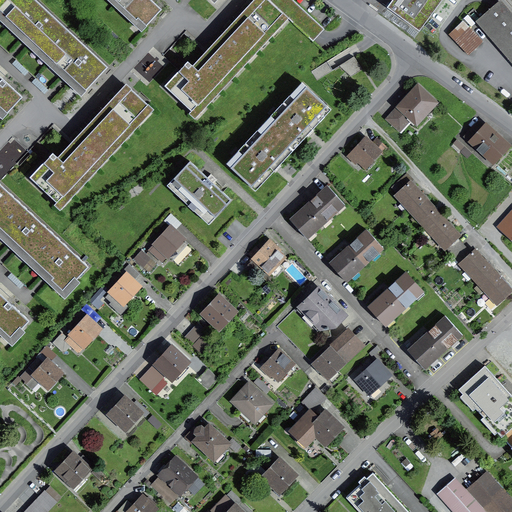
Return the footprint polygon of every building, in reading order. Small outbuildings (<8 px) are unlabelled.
[(0,0),(0,11),(6,17),(21,0),(0,0)] [(46,54),(68,30),(35,0),(21,0),(6,17),(29,38),(46,54)] [(146,26),(162,9),(151,0),(113,0),(136,21),(138,19),(146,26)] [(192,111),(283,13),(268,0),(263,0),(221,46),(189,80),(179,70),(165,86),(192,111)] [(392,0),(387,7),(419,31),(442,0),(392,0)] [(511,47),(511,17),(499,3),(484,16),(511,47)] [(463,21),(449,35),(469,55),(482,42),(463,21)] [(86,91),(108,67),(68,30),(46,54),(68,74),(86,91)] [(351,77),(365,68),(355,54),(342,63),(351,77)] [(0,107),(7,114),(23,97),(0,75),(0,107)] [(327,106),(306,86),(268,127),(289,146),(303,132),(306,135),(309,132),(312,129),(309,125),(327,106)] [(415,125),(436,103),(418,86),(388,119),(400,130),(409,119),(415,125)] [(57,203),(149,105),(131,89),(85,138),(54,171),(44,162),(30,177),(57,203)] [(494,160),(506,146),(485,127),(483,129),(478,124),(465,137),(478,149),(480,147),(494,160)] [(289,146),(268,127),(231,167),(251,187),(270,167),(274,171),(277,167),(280,164),(276,161),(289,146)] [(383,155),(388,149),(377,139),(372,144),(366,138),(349,156),(353,160),(355,158),(365,167),(380,152),(383,155)] [(208,210),(215,217),(231,200),(214,183),(216,181),(213,179),(209,176),(208,177),(190,161),(174,178),(181,185),(179,188),(206,212),(208,210)] [(409,207),(422,195),(410,182),(412,180),(407,174),(393,187),(398,193),(396,194),(403,202),(404,201),(409,207)] [(0,227),(22,204),(0,183),(0,227)] [(308,238),(345,205),(327,186),(290,219),(308,238)] [(422,221),(435,209),(422,195),(409,207),(409,208),(415,215),(416,214),(422,221)] [(33,259),(55,235),(22,204),(0,227),(0,228),(16,243),(33,259)] [(434,234),(447,222),(435,209),(422,221),(421,222),(427,229),(428,228),(434,234)] [(457,238),(459,236),(447,222),(434,234),(433,235),(440,242),(441,241),(447,248),(457,238)] [(168,255),(183,239),(173,230),(167,236),(165,234),(150,249),(156,255),(161,249),(168,255)] [(346,282),(384,248),(367,230),(330,263),(346,282)] [(76,279),(89,266),(55,235),(33,259),(49,273),(52,277),(50,279),(62,290),(74,278),(76,279)] [(457,238),(447,248),(451,253),(461,243),(457,238)] [(277,265),(284,257),(279,252),(281,250),(271,240),(261,251),(256,246),(249,254),(254,258),(246,267),(249,270),(257,262),(274,277),(282,269),(277,265)] [(466,248),(461,243),(451,253),(456,258),(466,248)] [(150,271),(160,260),(143,246),(134,257),(150,271)] [(471,254),(466,248),(456,258),(460,263),(471,254)] [(474,276),(487,264),(474,250),(471,254),(460,263),(467,270),(468,269),(474,276)] [(486,289),(499,277),(487,264),(474,276),(473,277),(479,283),(480,283),(486,289)] [(386,325),(423,292),(406,272),(369,306),(386,325)] [(124,302),(139,286),(129,277),(123,284),(120,281),(105,297),(111,302),(109,304),(121,315),(129,306),(124,302)] [(499,303),(511,291),(499,277),(486,289),(485,290),(492,297),(493,296),(499,303)] [(334,325),(345,315),(335,305),(338,302),(329,292),(326,295),(319,288),(301,306),(322,327),(334,325)] [(21,329),(30,320),(3,295),(0,292),(0,327),(10,337),(20,327),(21,329)] [(220,328),(235,312),(234,311),(235,309),(227,301),(226,303),(219,297),(203,312),(220,328)] [(78,316),(67,327),(72,332),(66,339),(72,345),(77,339),(84,345),(99,329),(87,317),(83,321),(78,316)] [(425,368),(462,335),(445,316),(408,350),(425,368)] [(194,326),(185,337),(199,349),(208,339),(194,326)] [(328,378),(362,345),(349,331),(313,364),(317,369),(318,367),(328,378)] [(167,373),(173,378),(188,362),(171,347),(141,380),(152,390),(167,373)] [(285,372),(293,364),(279,350),(262,368),(270,375),(272,373),(279,379),(282,381),(288,374),(285,372)] [(48,387),(61,373),(47,360),(43,364),(38,358),(21,377),(27,382),(34,374),(48,387)] [(377,387),(391,375),(377,360),(371,365),(369,363),(364,368),(366,370),(357,378),(373,397),(381,391),(377,387)] [(459,389),(480,412),(506,389),(485,366),(459,389)] [(209,369),(199,378),(209,387),(218,378),(209,369)] [(286,403),(259,378),(255,382),(267,393),(268,392),(283,406),(286,403)] [(263,411),(270,404),(251,386),(246,391),(243,388),(232,400),(242,408),(237,413),(255,429),(268,416),(263,411)] [(316,387),(302,402),(309,408),(312,404),(316,408),(326,397),(316,387)] [(480,412),(502,436),(511,427),(511,395),(506,389),(480,412)] [(140,412),(144,407),(136,401),(133,405),(125,397),(110,413),(126,429),(141,413),(140,412)] [(326,443),(341,427),(325,411),(318,419),(310,411),(292,430),(299,438),(302,435),(308,441),(315,433),(326,443)] [(222,450),(229,443),(211,427),(207,432),(201,426),(197,427),(196,428),(194,427),(185,437),(192,443),(195,441),(218,462),(226,454),(222,450)] [(437,430),(432,434),(436,439),(441,435),(437,430)] [(88,468),(93,463),(83,455),(79,459),(73,453),(58,469),(73,484),(71,486),(75,490),(85,480),(81,476),(89,469),(88,468)] [(195,493),(203,484),(177,459),(162,475),(179,491),(185,484),(195,493)] [(280,490),(295,475),(279,459),(264,475),(280,490)] [(264,471),(256,463),(247,472),(256,480),(264,471)] [(97,467),(93,472),(104,483),(108,478),(97,467)] [(346,497),(360,511),(381,511),(396,498),(373,472),(346,497)] [(511,511),(511,500),(487,473),(469,490),(488,511),(511,511)] [(161,480),(154,487),(169,501),(176,494),(161,480)] [(488,511),(469,490),(463,495),(451,481),(437,493),(453,511),(488,511)] [(47,511),(61,497),(50,486),(29,507),(34,511),(47,511)] [(242,511),(236,505),(241,500),(231,490),(210,511),(242,511)] [(129,511),(152,511),(156,508),(142,496),(128,511),(129,511)] [(381,511),(409,511),(396,498),(381,511)] [(127,500),(117,510),(119,511),(125,511),(132,505),(127,500)]
